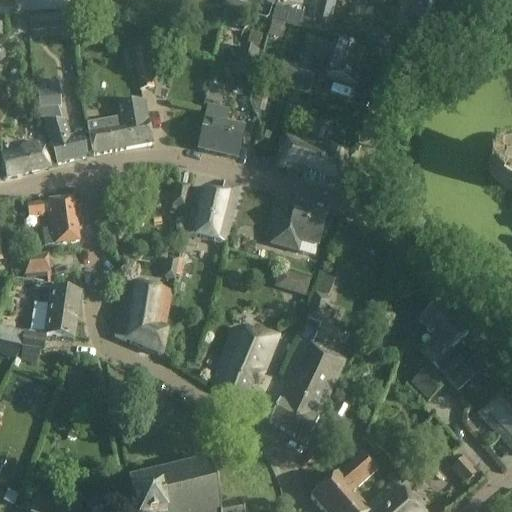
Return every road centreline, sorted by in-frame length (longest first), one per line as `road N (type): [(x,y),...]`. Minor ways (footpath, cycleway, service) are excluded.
road 1 (residential): [(308,511),(288,465),(247,424),(101,342),(92,309),(88,172)]
road 2 (residential): [(88,172),(152,158),(183,161),(350,205)]
road 3 (residential): [(511,369),(394,241),(350,205)]
road 4 (residential): [(350,205),(418,0)]
